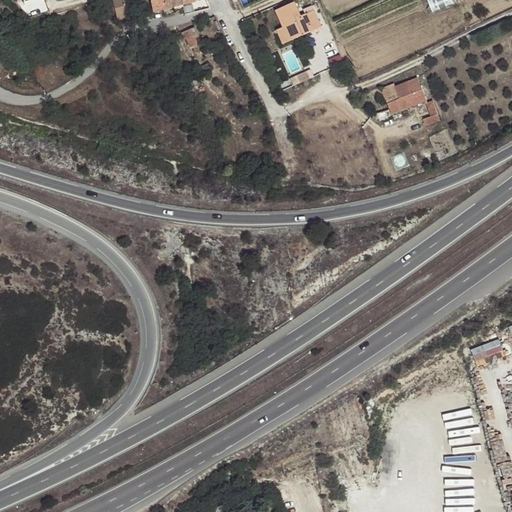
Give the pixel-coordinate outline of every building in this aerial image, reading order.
[(116,13),(112,0),(111,0),(104,2),(108,14),(116,13)] [(129,17),(124,0),(112,0),(116,13),(118,19),(129,17)] [(160,0),(149,0),(153,11),(163,9),(160,0)] [(172,0),(160,0),(163,9),(174,6),(172,0)] [(301,32),(302,35),(321,27),(313,11),(301,16),(294,3),(276,11),(282,28),(276,31),(281,41),(301,32)] [(197,44),(190,29),(181,34),(184,40),(187,39),(191,47),(197,44)] [(283,44),(302,35),(301,32),(281,41),(283,44)] [(179,41),(177,37),(167,39),(170,45),(179,41)] [(411,106),(427,100),(418,79),(395,87),(394,85),(382,89),(392,115),(411,106)] [(428,102),(427,100),(411,106),(413,109),(426,105),(430,117),(437,114),(433,101),(428,102)] [(391,118),(388,110),(377,114),(380,122),(391,118)] [(440,121),(437,114),(430,117),(423,120),(425,126),(440,121)] [(479,367),(506,355),(499,338),(472,349),(479,367)]
